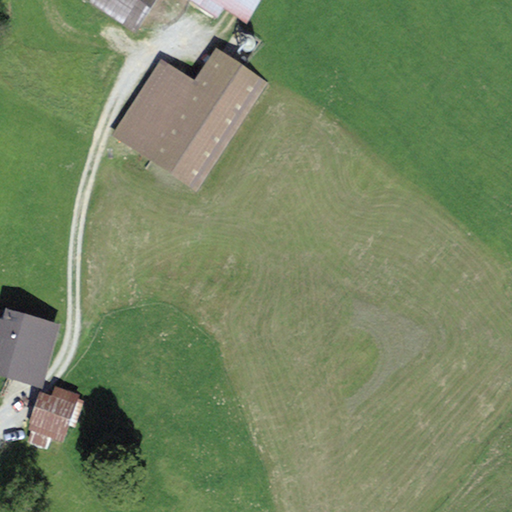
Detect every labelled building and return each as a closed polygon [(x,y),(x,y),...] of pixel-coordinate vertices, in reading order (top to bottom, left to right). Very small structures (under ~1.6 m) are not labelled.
[(90,0),(139,28),(155,0),(90,0)] [(256,0),(194,0),(220,16),(225,8),(244,19),(256,0)] [(163,68),(119,135),(195,184),(260,84),(219,57),(197,90),(163,68)] [(0,311),(0,367),(14,372),(38,378),(53,326),(0,311)] [(33,432),(62,442),(68,424),(74,426),(82,402),(77,400),(78,398),(56,390),(52,400),(45,398),(33,432)]
